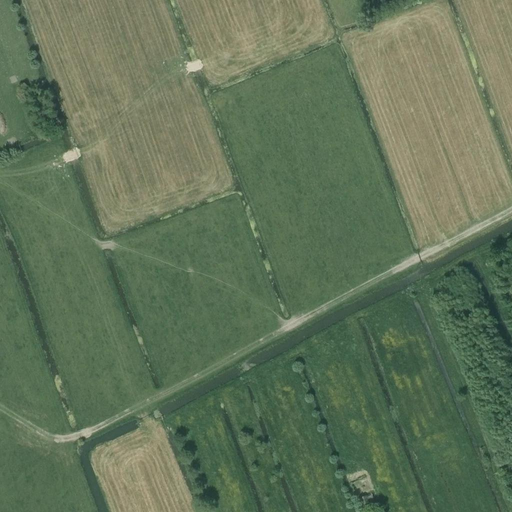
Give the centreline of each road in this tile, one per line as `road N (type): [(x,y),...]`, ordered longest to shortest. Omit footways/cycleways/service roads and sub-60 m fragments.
road 1 (track): [(511,210),(138,407),(145,435),(195,407)]
road 2 (track): [(422,290),(505,511)]
road 3 (track): [(138,407),(72,439),(48,439),(0,407)]
